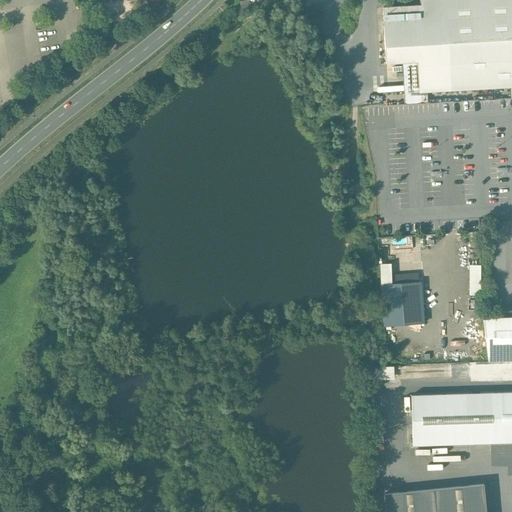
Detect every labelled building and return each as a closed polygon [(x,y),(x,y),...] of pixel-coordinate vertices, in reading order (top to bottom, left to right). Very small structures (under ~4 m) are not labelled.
[(511,0),(420,0),(420,5),(383,7),(386,64),(417,62),(419,92),(426,92),(510,87),(510,99),(511,98),(511,0)] [(481,294),(481,265),(470,265),(470,294),(481,294)] [(424,282),(383,285),(386,325),(427,322),(424,282)] [(511,321),(488,323),(489,361),(511,360),(511,321)] [(418,369),(418,377),(446,376),(445,363),(408,364),(408,370),(418,369)] [(511,393),(411,397),(413,448),(511,445),(511,393)] [(488,511),(485,488),(384,497),(385,511),(488,511)]
